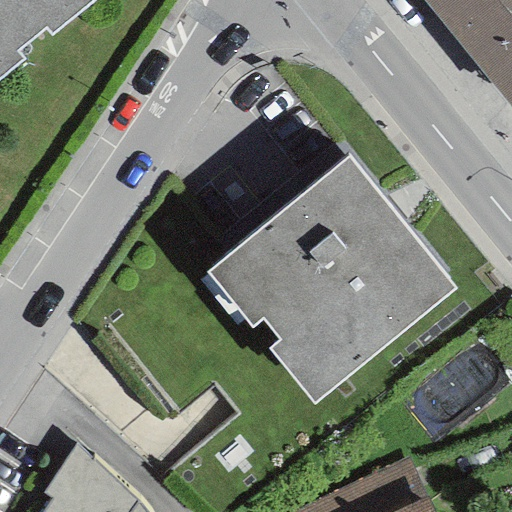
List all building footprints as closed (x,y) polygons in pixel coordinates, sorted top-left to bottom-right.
[(0,0),(0,77),(24,58),(18,51),(44,29),(50,36),(94,0),(0,0)] [(511,0),(422,0),(511,109),(511,0)] [(262,319),(278,340),(266,350),(310,405),(323,395),(455,289),(348,156),(215,262),(204,271),(250,328),(262,319)] [(136,502),(75,448),(43,494),(51,501),(43,511),(144,511),(136,502)] [(433,511),(407,457),(289,511),(433,511)]
